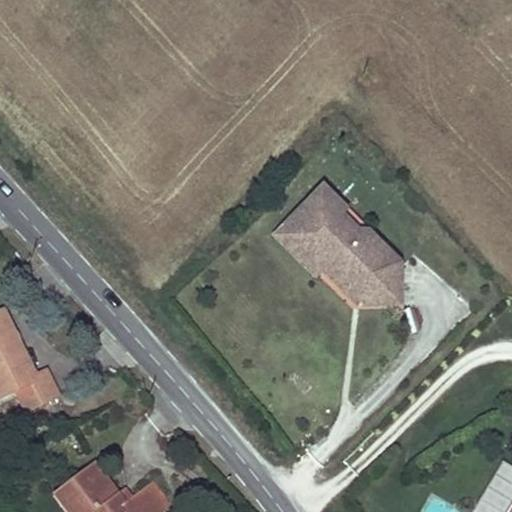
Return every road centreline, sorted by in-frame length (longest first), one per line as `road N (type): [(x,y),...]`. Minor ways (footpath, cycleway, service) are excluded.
road 1 (tertiary): [(0,186),(282,511)]
road 2 (unknown): [(304,511),(453,378),(511,351)]
